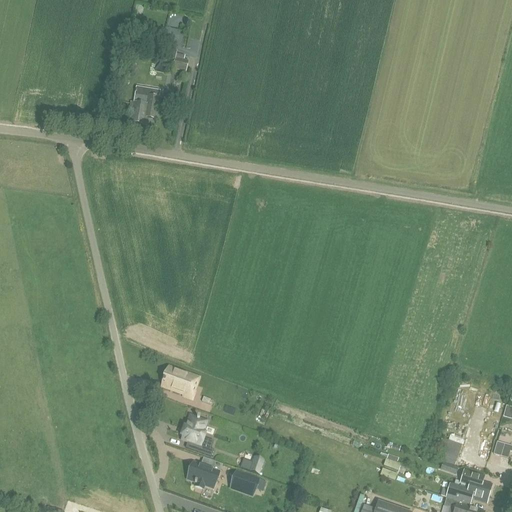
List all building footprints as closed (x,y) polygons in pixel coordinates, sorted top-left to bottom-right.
[(127,59),(135,60),(136,53),(129,51),(127,59)] [(186,73),(189,61),(175,58),(172,70),(186,73)] [(159,98),(160,92),(150,90),(148,96),(134,94),(133,104),(131,104),(128,122),(146,125),(148,116),(156,118),(160,98),(159,98)] [(175,93),(174,102),(181,103),(182,94),(175,93)] [(170,369),(163,385),(193,397),(200,381),(170,369)] [(186,449),(211,458),(213,451),(201,447),(205,434),(203,434),(207,422),(199,420),(199,419),(197,418),(197,419),(190,416),(189,418),(188,423),(186,428),(184,427),(181,436),(183,437),(181,441),(188,443),(186,449)] [(501,457),(505,445),(497,443),(494,455),(501,457)] [(511,447),(505,445),(501,457),(508,459),(509,452),(511,453),(511,447)] [(388,456),(386,461),(397,464),(398,460),(388,456)] [(240,468),(266,477),(269,469),(269,467),(263,464),(264,461),(254,458),(252,463),(243,460),(240,468)] [(398,472),(400,466),(397,464),(386,461),(386,460),(383,467),(398,472)] [(204,487),(213,490),(219,473),(193,463),(187,480),(195,483),(194,484),(195,485),(195,487),(203,490),(204,487)] [(443,463),(440,471),(456,476),(458,469),(443,463)] [(489,496),(492,485),(475,480),(477,474),(465,471),(461,486),(479,490),(479,493),(489,496)] [(255,492),(259,480),(236,472),(232,483),(230,489),(253,497),(255,492)] [(446,499),(459,503),(464,504),(466,498),(473,501),(487,504),(489,496),(479,493),(479,490),(461,486),(460,487),(458,487),(454,485),(450,484),(448,490),(446,499)] [(481,511),(458,505),(459,503),(446,499),(444,507),(457,510),(456,511),(481,511)] [(405,511),(377,502),(375,510),(363,506),(361,511),(405,511)]
